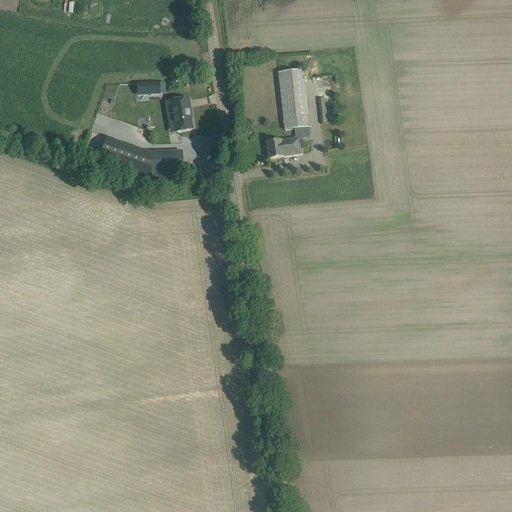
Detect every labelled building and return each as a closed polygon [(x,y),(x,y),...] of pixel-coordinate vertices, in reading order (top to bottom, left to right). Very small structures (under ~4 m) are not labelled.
[(159,84),(136,85),(137,96),(159,95),(159,84)] [(188,111),(190,110),(188,99),(166,103),(168,114),(172,113),(176,133),(191,130),(188,111)] [(106,138),(98,161),(150,179),(150,173),(149,153),(106,138)] [(270,159),(302,155),(299,139),(268,143),(270,159)] [(149,153),(150,173),(182,172),(181,152),(149,153)]
